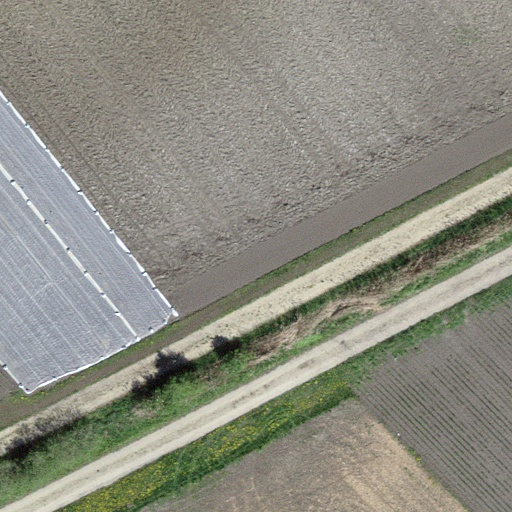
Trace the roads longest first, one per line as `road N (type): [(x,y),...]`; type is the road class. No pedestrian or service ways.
road 1 (track): [(0,442),(511,179)]
road 2 (track): [(66,511),(511,285)]
